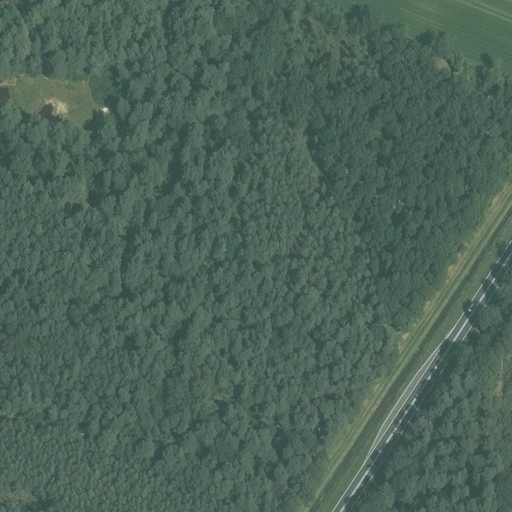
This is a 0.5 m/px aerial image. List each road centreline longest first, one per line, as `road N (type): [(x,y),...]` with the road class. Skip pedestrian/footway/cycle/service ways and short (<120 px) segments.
road 1 (trunk): [(339,511),(511,250)]
road 2 (track): [(386,511),(511,320)]
